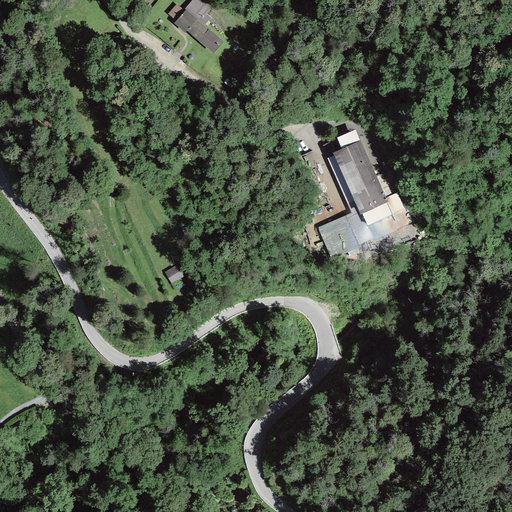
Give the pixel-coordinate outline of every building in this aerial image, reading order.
[(213,54),(223,42),(204,26),(210,18),(206,14),(210,9),(198,0),(191,0),(184,9),(185,10),(184,11),(176,21),(174,24),(185,33),(187,31),(213,54)] [(168,14),(176,21),(184,11),(176,4),(168,14)] [(337,138),(341,149),(360,141),(355,130),(337,138)] [(341,149),(332,153),(334,155),(358,210),(360,215),(388,202),(386,198),(376,177),(360,141),(341,149)] [(351,213),(358,210),(334,155),(327,158),(351,213)] [(386,198),(392,195),(383,174),(376,177),(386,198)] [(317,228),(331,259),(361,246),(361,244),(374,238),(374,240),(398,230),(397,229),(414,221),(408,206),(404,208),(397,193),(392,195),(386,198),(388,202),(360,215),(358,210),(351,213),(317,228)] [(182,276),(176,266),(165,272),(171,282),(182,276)]
